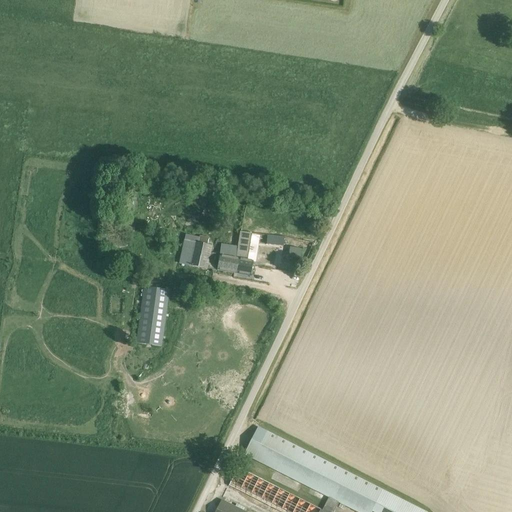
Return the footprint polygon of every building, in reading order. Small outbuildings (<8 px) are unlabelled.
[(122,220),(132,221),(135,185),(125,184),(122,220)] [(266,244),(283,246),(284,237),(261,234),(260,247),(266,247),(266,244)] [(185,235),(180,264),(216,270),(217,265),(214,265),(216,254),(210,253),(211,245),(208,244),(209,238),(200,236),(200,238),(185,235)] [(217,270),(234,273),(237,257),(236,257),(238,247),(222,244),(221,248),(217,270)] [(246,248),(238,247),(236,257),(237,257),(234,273),(251,276),(253,261),(244,260),(246,248)] [(136,344),(161,347),(169,290),(144,286),(136,344)] [(425,511),(258,427),(244,454),(329,497),(323,508),(242,469),(242,468),(240,467),(240,468),(238,467),(229,486),(238,490),(281,511),(247,511),(243,510),(244,507),(236,503),(234,506),(222,500),(215,511),(333,511),(338,502),(357,511),(425,511)]
